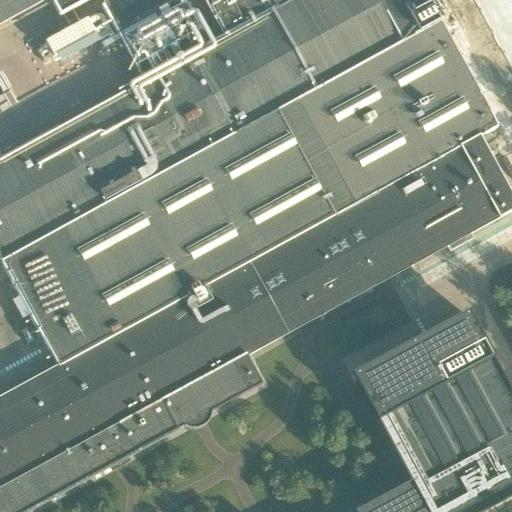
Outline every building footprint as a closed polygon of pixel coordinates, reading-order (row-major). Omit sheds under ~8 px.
[(0,0),(0,25),(46,0),(50,0),(59,17),(89,0),(203,0),(225,39),(0,162),(0,264),(2,264),(58,368),(0,399),(0,511),(27,511),(261,385),(245,357),(511,211),(511,199),(479,138),(497,128),(426,0),(0,0)] [(113,0),(104,6),(117,31),(172,0),(113,0)] [(463,0),(487,43),(510,31),(492,0),(463,0)] [(78,18),(37,41),(46,57),(87,33),(78,18)] [(511,35),(499,42),(494,57),(502,70),(511,73),(511,35)] [(511,238),(511,224),(475,245),(481,255),(511,238)] [(454,511),(511,481),(511,387),(474,314),(353,379),(407,476),(345,511),(454,511)]
